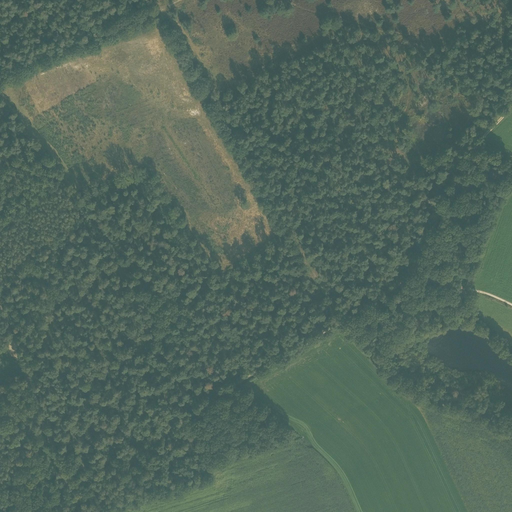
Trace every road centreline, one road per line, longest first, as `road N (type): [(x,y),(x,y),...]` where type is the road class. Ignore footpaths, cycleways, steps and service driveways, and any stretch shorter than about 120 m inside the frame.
road 1 (track): [(340,322),(156,440),(64,472)]
road 2 (track): [(161,10),(198,62),(292,238)]
road 3 (track): [(404,280),(469,158),(511,105)]
road 4 (track): [(64,472),(0,305)]
road 5 (track): [(0,70),(148,14)]
